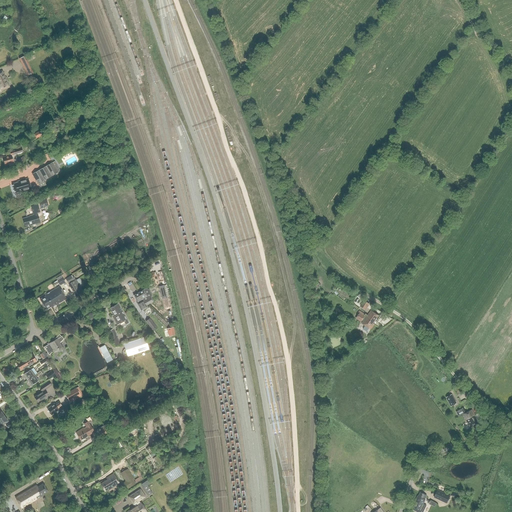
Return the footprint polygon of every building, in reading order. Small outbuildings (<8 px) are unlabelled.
[(24,56),(19,59),(22,65),(27,63),(24,56)] [(42,130),(34,134),(36,139),(44,134),(42,130)] [(9,156),(3,158),(5,165),(9,164),(10,168),(14,167),(12,159),(16,158),(15,156),(16,156),(15,154),(22,152),(21,147),(14,149),(14,151),(10,152),(10,155),(9,156)] [(53,162),(32,174),(38,184),(58,172),(53,162)] [(18,182),(18,183),(13,184),(15,193),(20,191),(21,193),(31,190),(28,179),(18,182)] [(30,217),(23,219),(25,226),(29,224),(29,226),(40,223),(37,212),(40,212),(38,204),(31,206),(33,215),(29,216),(30,217)] [(69,283),(75,279),(72,274),(66,279),(68,283),(69,283)] [(65,282),(62,277),(57,280),(60,285),(65,282)] [(69,284),(76,297),(84,293),(76,280),(69,284)] [(45,295),(46,296),(40,300),(46,309),(52,306),(53,307),(66,299),(59,287),(45,295)] [(146,288),(139,293),(146,306),(154,301),(151,297),(152,294),(149,289),(146,288)] [(147,307),(146,306),(139,293),(134,296),(138,303),(142,311),(147,307)] [(364,300),(360,307),(366,311),(370,304),(364,300)] [(118,304),(111,308),(114,315),(112,316),(117,325),(125,321),(126,324),(129,323),(118,304)] [(357,315),(355,318),(360,322),(362,321),(361,323),(365,326),(371,330),(375,324),(373,324),(379,316),(371,310),(368,315),(365,313),(365,314),(359,311),(356,315),(357,315)] [(153,331),(157,328),(150,318),(146,321),(153,331)] [(118,338),(114,329),(108,331),(113,340),(118,338)] [(51,343),(56,352),(63,348),(60,343),(64,339),(59,334),(55,339),(56,340),(51,343)] [(124,344),(125,349),(124,350),(123,352),(123,353),(124,355),(126,356),(128,356),(128,357),(149,350),(145,337),(124,344)] [(113,360),(105,345),(99,348),(107,363),(113,360)] [(32,354),(25,359),(29,366),(36,361),(32,354)] [(21,370),(29,366),(25,359),(17,364),(19,367),(18,368),(20,371),(21,370)] [(24,375),(27,380),(37,373),(33,368),(24,375)] [(49,379),(54,375),(55,375),(52,370),(46,374),(48,377),(49,379)] [(40,371),(37,373),(27,380),(31,385),(38,380),(36,377),(42,373),(40,371)] [(34,397),(38,403),(48,396),(45,391),(51,386),(48,382),(38,389),(40,392),(39,393),(39,394),(34,397)] [(78,387),(65,394),(69,403),(83,395),(78,387)] [(452,394),(446,397),(451,407),(457,404),(452,394)] [(55,404),(48,409),(51,414),(55,411),(56,412),(59,410),(60,412),(64,409),(62,406),(58,402),(55,404)] [(478,424),(474,417),(475,416),(471,410),(467,412),(464,407),(456,412),(459,417),(462,415),(467,424),(468,423),(471,427),(478,424)] [(91,425),(90,425),(88,422),(85,424),(87,428),(85,429),(84,428),(76,433),(81,440),(95,432),(91,425)] [(107,426),(98,432),(102,437),(110,432),(107,426)] [(121,474),(125,482),(120,485),(124,490),(135,483),(127,470),(121,474)] [(107,478),(108,480),(100,484),(105,492),(108,490),(109,490),(120,483),(115,475),(115,476),(114,474),(107,478)] [(36,484),(15,497),(22,509),(38,500),(38,499),(44,495),(43,495),(48,492),(43,484),(38,487),(36,484)] [(152,493),(147,486),(144,488),(149,496),(152,493)] [(143,511),(146,511),(141,503),(140,504),(138,501),(141,499),(140,497),(143,495),(140,490),(129,497),(135,507),(127,511),(143,511)] [(450,496),(437,490),(434,497),(446,504),(450,496)] [(417,496),(412,507),(414,508),(413,510),(416,511),(423,511),(426,506),(423,504),(425,500),(424,499),(426,495),(420,492),(418,496),(417,496)]
